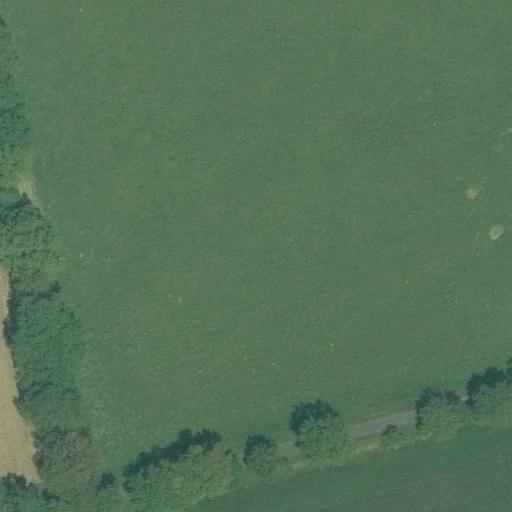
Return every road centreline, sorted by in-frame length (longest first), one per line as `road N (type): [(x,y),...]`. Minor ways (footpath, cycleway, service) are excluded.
road 1 (unclassified): [(60,511),(511,397)]
road 2 (track): [(0,84),(80,506)]
